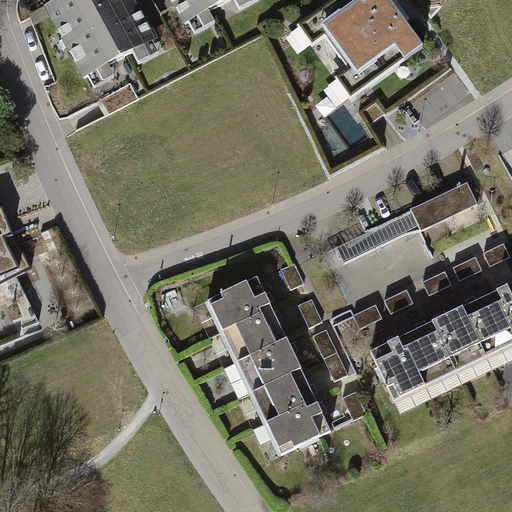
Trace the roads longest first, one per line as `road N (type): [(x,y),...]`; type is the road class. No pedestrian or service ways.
road 1 (residential): [(511,98),(317,205),(113,287)]
road 2 (residential): [(0,22),(113,287)]
road 3 (residential): [(113,287),(249,511)]
